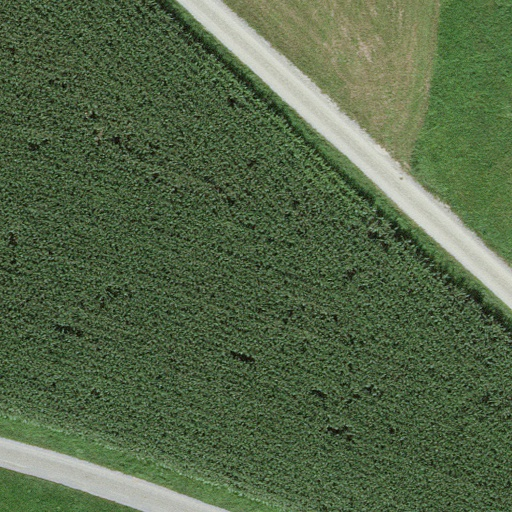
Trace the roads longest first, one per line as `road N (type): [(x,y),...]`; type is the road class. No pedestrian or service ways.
road 1 (track): [(189,0),(511,295)]
road 2 (track): [(187,511),(0,450)]
